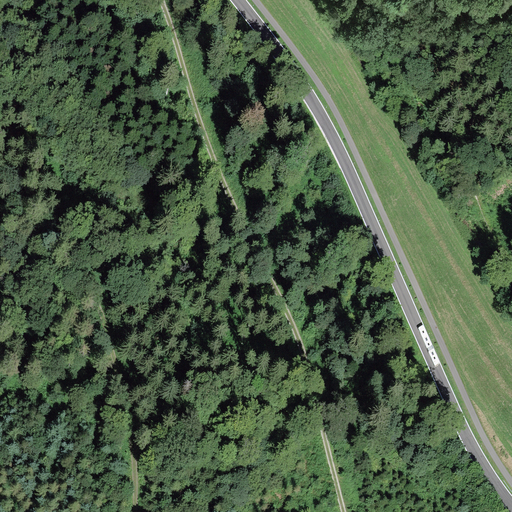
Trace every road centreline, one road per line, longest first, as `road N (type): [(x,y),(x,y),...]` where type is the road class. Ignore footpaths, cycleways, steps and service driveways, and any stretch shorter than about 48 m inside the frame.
road 1 (tertiary): [(511,509),(476,458),(337,146),(301,84),(234,0)]
road 2 (track): [(340,511),(309,379),(272,282),(227,200),(159,0)]
road 3 (track): [(136,511),(123,387),(95,305),(63,270),(37,264),(0,274)]
road 4 (track): [(95,305),(90,241),(0,80)]
